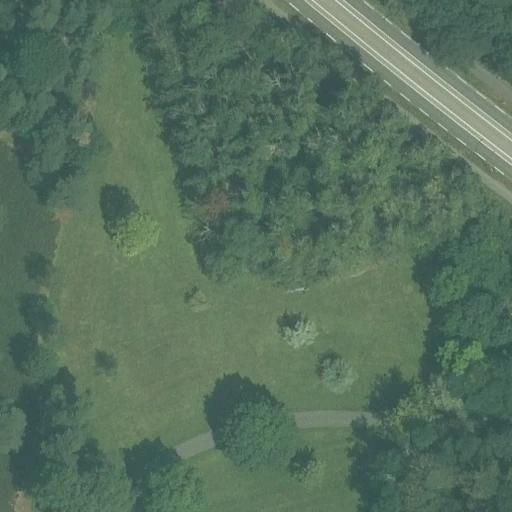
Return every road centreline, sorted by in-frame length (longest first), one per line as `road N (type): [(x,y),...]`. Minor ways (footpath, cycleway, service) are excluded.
road 1 (primary): [(293,0),(511,173)]
road 2 (primary): [(511,125),(350,0)]
